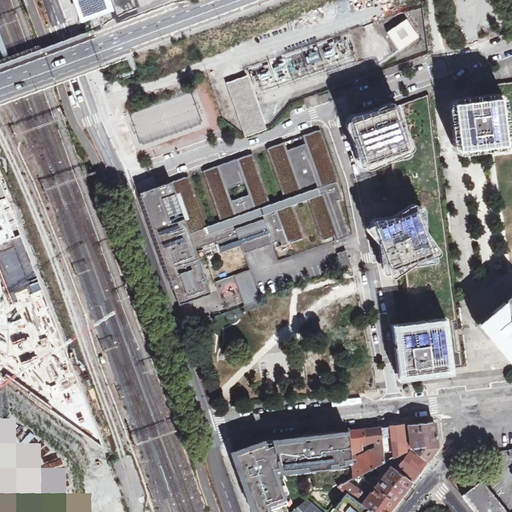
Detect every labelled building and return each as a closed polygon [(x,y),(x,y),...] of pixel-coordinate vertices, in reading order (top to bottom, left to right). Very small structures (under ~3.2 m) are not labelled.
[(70,0),(79,23),(113,11),(108,0),(70,0)] [(406,18),(387,32),(399,50),(418,36),(406,18)] [(248,76),(227,83),(245,136),(267,128),(248,76)] [(475,87),(478,100),(500,98),(503,128),(511,127),(511,81),(490,85),(475,87)] [(430,95),(393,108),(407,149),(391,154),(398,217),(416,211),(432,254),(405,264),(406,274),(411,321),(412,327),(441,323),(447,369),(464,366),(459,324),(458,316),(450,256),(449,247),(445,213),(437,154),(431,106),(430,95)] [(459,150),(505,145),(503,128),(500,98),(478,100),(454,103),(459,150)] [(407,149),(393,108),(351,122),(365,163),(391,154),(407,149)] [(186,176),(140,192),(156,237),(179,304),(210,293),(195,249),(216,241),(220,253),(241,245),(244,253),(279,241),(281,246),(302,238),(291,205),(310,198),(325,239),(333,236),(335,241),(350,236),(337,200),(342,198),(318,130),(303,135),(306,144),(288,150),(285,142),(269,147),(287,198),(268,205),(250,154),(205,170),(223,220),(204,227),(186,176)] [(0,181),(0,374),(102,446),(0,181)] [(398,217),(374,226),(390,269),(405,264),(432,254),(416,211),(398,217)] [(347,250),(338,252),(344,271),(353,268),(347,250)] [(250,269),(234,274),(245,305),(253,303),(261,300),(250,269)] [(511,301),(508,305),(505,302),(491,313),(492,315),(483,324),(491,333),(489,335),(508,358),(511,354),(511,301)] [(412,327),(397,329),(403,374),(447,369),(441,323),(412,327)] [(434,421),(406,425),(409,449),(426,461),(437,446),(434,421)] [(381,427),(384,462),(387,464),(389,466),(411,481),(426,461),(409,449),(406,425),(381,427)] [(348,431),(353,478),(374,468),(384,462),(381,427),(348,431)] [(289,511),(305,499),(300,492),(298,478),(313,477),(315,489),(332,488),(353,478),(348,431),(263,441),(232,453),(252,511),(289,511)] [(384,462),(374,468),(381,472),(387,464),(384,462)] [(387,511),(411,481),(389,466),(365,499),(359,494),(362,490),(348,481),(337,487),(345,493),(372,511),(387,511)] [(506,511),(481,482),(462,497),(474,511),(506,511)] [(338,511),(372,511),(345,493),(334,508),(338,511)] [(321,511),(306,498),(305,499),(289,511),(321,511)]
